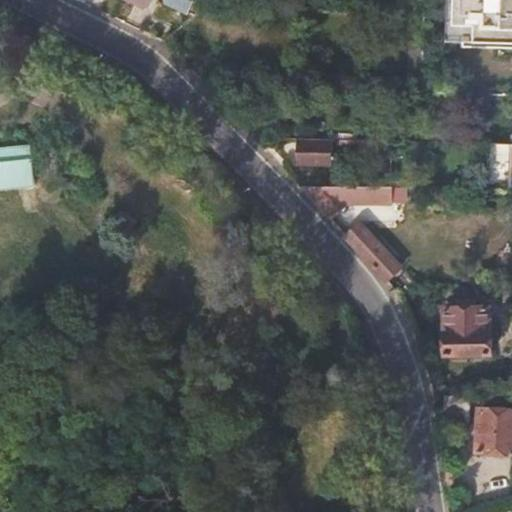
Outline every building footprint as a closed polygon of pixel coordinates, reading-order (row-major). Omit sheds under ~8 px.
[(165,0),(165,2),(188,14),(195,0),(165,0)] [(472,94),(460,93),(460,104),(472,104),(472,94)] [(326,140),(292,140),(292,160),(324,160),(326,140)] [(511,144),(495,144),(495,162),(510,163),(510,176),(511,175),(511,144)] [(0,187),(35,184),(32,147),(0,148),(0,187)] [(299,187),(334,224),(354,206),(336,187),(299,187)] [(400,266),(378,241),(361,223),(346,237),(387,280),(400,266)] [(489,325),(489,306),(473,306),(473,300),(453,300),(453,307),(442,307),(443,353),(488,354),(489,331),(486,330),(485,325),(489,325)] [(467,424),(468,395),(444,394),(444,423),(467,424)] [(511,406),(480,406),(479,446),(511,447),(511,406)]
